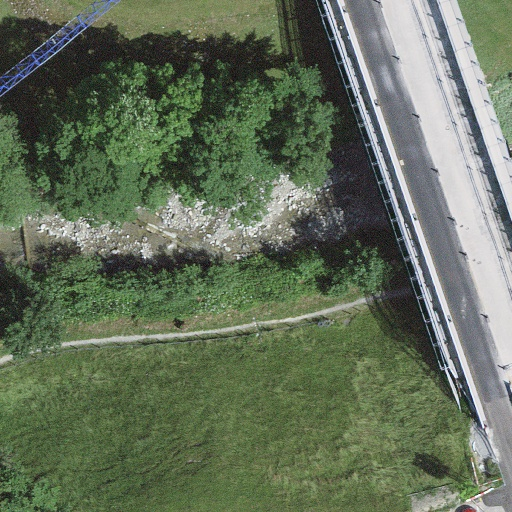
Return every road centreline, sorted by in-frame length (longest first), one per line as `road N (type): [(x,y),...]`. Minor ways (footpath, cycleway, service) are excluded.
road 1 (track): [(511,298),(422,291),(265,328),(114,340),(0,361)]
road 2 (tertiary): [(511,395),(377,0)]
